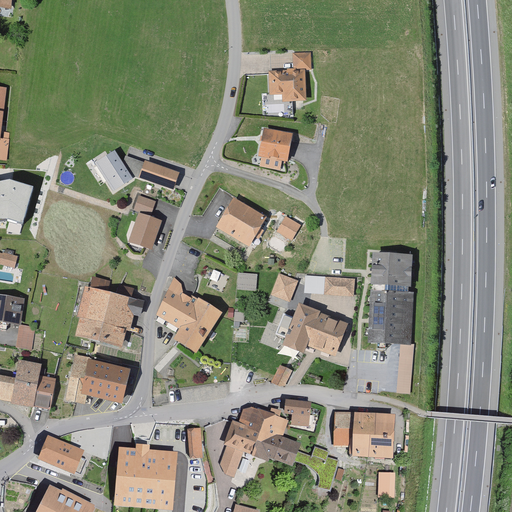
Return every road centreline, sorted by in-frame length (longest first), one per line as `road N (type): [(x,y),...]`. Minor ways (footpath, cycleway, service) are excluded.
road 1 (residential): [(0,471),(54,431),(139,415),(156,298),(228,109),(231,0)]
road 2 (motorway): [(453,0),(462,269),(445,511)]
road 3 (motorway): [(470,511),(486,269),(477,0)]
